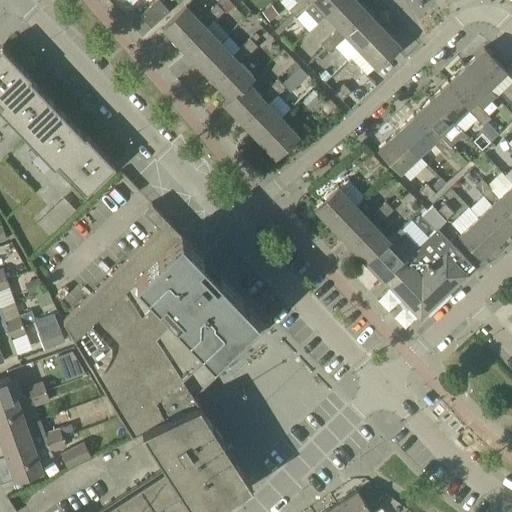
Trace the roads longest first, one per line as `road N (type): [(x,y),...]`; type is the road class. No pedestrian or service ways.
road 1 (residential): [(236,234),(465,17),(483,12)]
road 2 (tertiary): [(236,234),(19,0)]
road 3 (tertiary): [(383,388),(236,234)]
road 4 (residential): [(253,511),(383,388)]
road 5 (unclassified): [(383,388),(511,264)]
road 6 (tertiary): [(511,504),(465,471),(383,388)]
